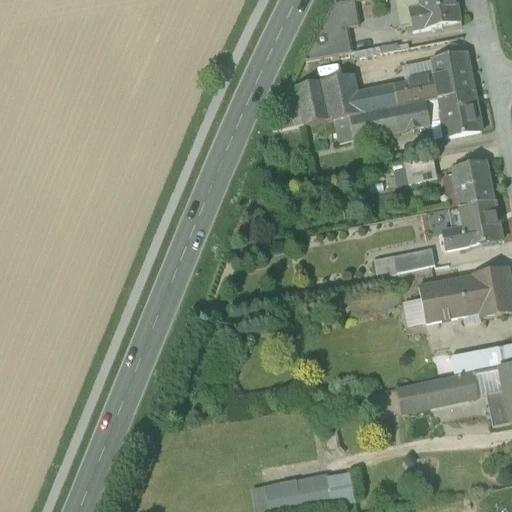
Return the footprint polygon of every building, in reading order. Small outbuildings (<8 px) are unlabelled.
[(456,0),(418,0),(425,33),(461,26),(456,0)] [(334,7),(303,64),(339,58),(337,45),(349,43),(346,31),(358,29),(354,4),(334,7)] [(396,46),(378,50),(380,58),(398,54),(396,46)] [(378,50),(354,54),(355,62),(380,58),(378,50)] [(466,56),(430,63),(434,80),(416,83),(420,106),(425,105),(473,95),(466,56)] [(434,80),(430,63),(411,67),(414,84),(416,83),(434,80)] [(320,84),(328,124),(330,124),(349,120),(361,117),(357,96),(353,78),(320,84)] [(357,96),(361,117),(420,106),(416,83),(414,84),(357,96)] [(320,84),(295,89),(303,129),(328,124),(320,84)] [(473,95),(425,105),(430,126),(439,124),(438,119),(441,119),(445,142),(481,135),(474,95),(473,95)] [(420,106),(361,117),(349,120),(354,145),(430,129),(430,126),(425,105),(420,106)] [(336,148),(354,145),(349,120),(330,124),(336,148)] [(486,165),(451,171),(458,211),(494,204),(486,165)] [(434,167),(406,172),(409,188),(437,182),(434,167)] [(406,172),(393,174),(396,190),(409,188),(406,172)] [(494,204),(458,211),(462,232),(442,236),(445,254),(501,244),(494,204)] [(511,295),(508,272),(471,279),(478,317),(479,321),(511,315),(511,295)] [(471,279),(418,290),(425,328),(478,317),(471,279)] [(511,347),(497,351),(500,369),(511,367),(511,347)] [(497,351),(450,360),(454,379),(500,369),(497,351)] [(511,368),(498,371),(503,395),(485,398),(492,431),(511,426),(511,368)] [(485,398),(503,395),(498,371),(396,391),(401,415),(485,398)] [(266,490),(264,490),(268,511),(312,511),(316,511),(315,511),(316,511),(317,511),(312,481),(310,482),(266,490)] [(268,511),(264,490),(235,495),(237,511),(268,511)]
